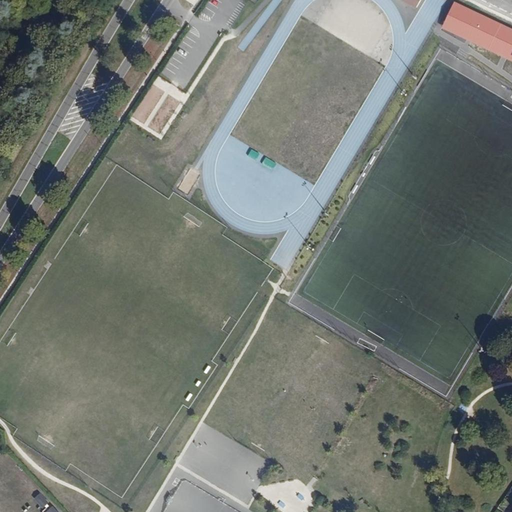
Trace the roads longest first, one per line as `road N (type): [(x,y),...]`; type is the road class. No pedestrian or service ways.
road 1 (secondary): [(0,263),(169,0)]
road 2 (secondary): [(130,0),(0,221)]
